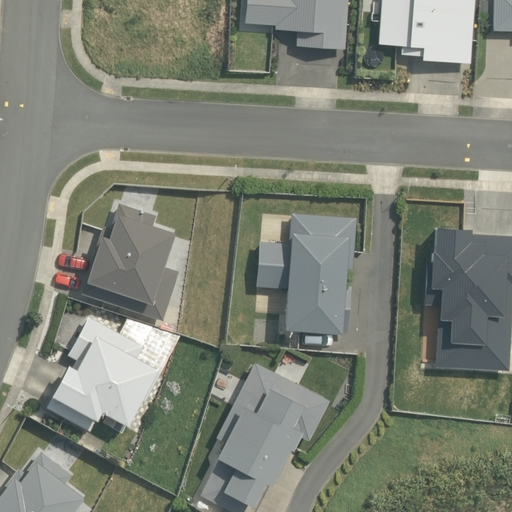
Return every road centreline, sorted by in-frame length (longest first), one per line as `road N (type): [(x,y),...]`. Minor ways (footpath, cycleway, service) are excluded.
road 1 (residential): [(511,146),(24,119)]
road 2 (residential): [(0,285),(24,119)]
